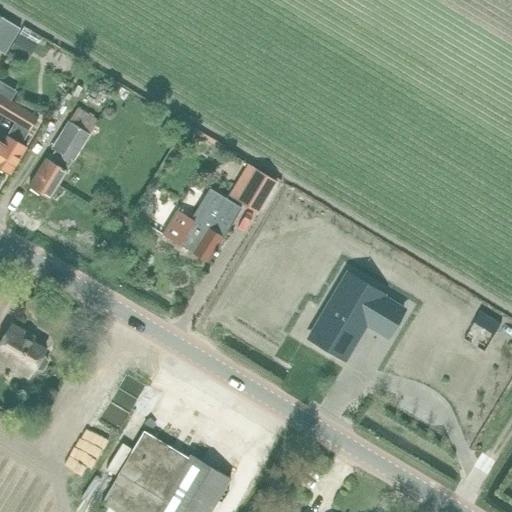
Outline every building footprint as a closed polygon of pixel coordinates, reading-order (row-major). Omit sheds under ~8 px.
[(8,52),(26,63),(37,46),(26,39),(31,31),(24,27),(19,35),(8,52)] [(38,117),(11,100),(16,91),(0,80),(0,114),(14,123),(2,143),(0,141),(0,169),(10,176),(27,148),(23,143),(38,117)] [(48,160),(45,157),(28,187),(50,200),(68,171),(66,170),(72,161),(73,162),(90,134),(98,121),(77,107),(52,149),(54,151),(48,160)] [(156,110),(151,119),(160,124),(166,115),(156,110)] [(127,155),(133,143),(121,137),(115,148),(127,155)] [(257,169),(238,202),(258,214),(276,183),(277,181),(263,173),(257,169)] [(176,210),(162,234),(178,245),(207,263),(213,254),(215,255),(225,240),(223,238),(242,208),(210,188),(191,219),(176,210)] [(351,277),(313,342),(342,359),(358,332),(369,312),(394,326),(404,308),(367,287),(351,277)] [(10,324),(0,342),(0,362),(28,379),(33,371),(43,372),(48,363),(42,355),(45,349),(24,337),(26,333),(10,324)] [(210,511),(229,481),(231,479),(189,454),(187,457),(144,431),(117,475),(118,475),(101,503),(104,505),(100,511),(210,511)]
